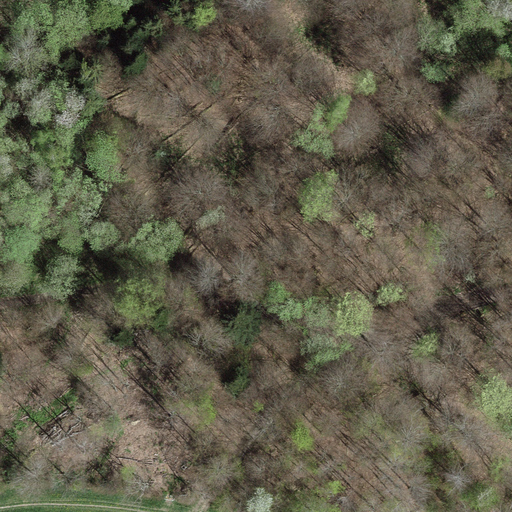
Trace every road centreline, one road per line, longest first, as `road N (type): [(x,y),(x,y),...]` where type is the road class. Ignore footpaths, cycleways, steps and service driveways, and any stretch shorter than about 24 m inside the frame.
road 1 (track): [(511,283),(384,335),(307,379),(258,418),(193,511)]
road 2 (track): [(384,335),(225,291),(131,286),(0,305)]
road 3 (track): [(0,503),(153,511)]
